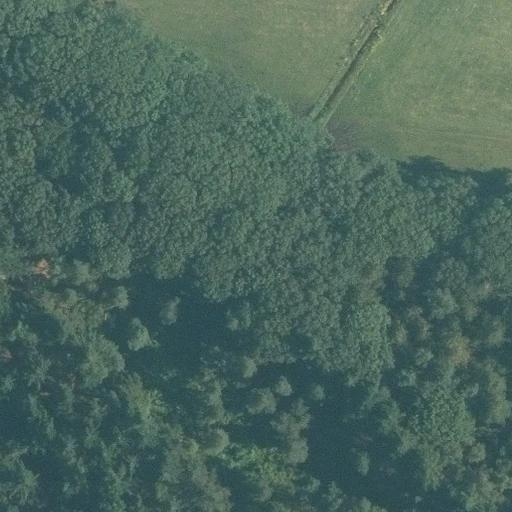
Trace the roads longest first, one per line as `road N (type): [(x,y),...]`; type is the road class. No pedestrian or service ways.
road 1 (track): [(0,21),(236,159),(282,212)]
road 2 (track): [(0,179),(282,212)]
road 3 (track): [(282,212),(511,243)]
